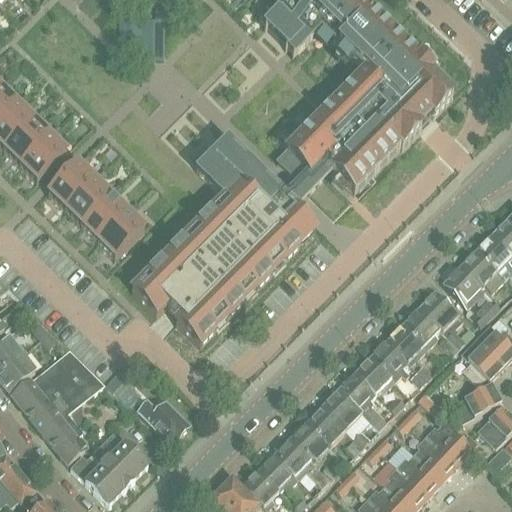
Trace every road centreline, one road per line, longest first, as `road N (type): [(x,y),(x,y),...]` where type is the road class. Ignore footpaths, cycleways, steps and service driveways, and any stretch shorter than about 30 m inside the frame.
road 1 (residential): [(0,238),(113,342),(140,339),(190,385),(214,389),(282,336),(288,317),(448,151)]
road 2 (tertiary): [(162,511),(486,185)]
road 3 (residential): [(448,151),(472,126),(499,71),(425,0)]
